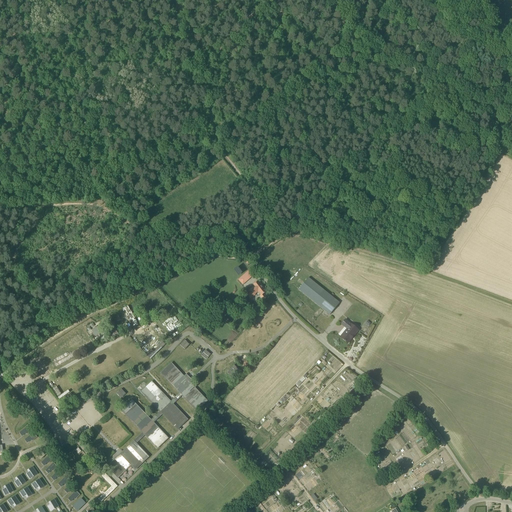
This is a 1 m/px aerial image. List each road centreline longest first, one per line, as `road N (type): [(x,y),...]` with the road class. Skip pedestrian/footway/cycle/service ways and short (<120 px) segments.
road 1 (unclassified): [(478,499),(434,428),(298,319),(265,284),(259,257)]
road 2 (track): [(270,245),(220,140),(213,73),(182,0)]
road 3 (track): [(213,255),(7,365)]
road 4 (track): [(511,300),(298,231)]
road 5 (track): [(213,255),(79,204),(0,201)]
road 6 (track): [(443,80),(361,155),(298,231)]
road 7 (unknown): [(176,343),(147,323),(25,394)]
road 8 (track): [(443,80),(312,0)]
road 9 (track): [(259,458),(348,362)]
